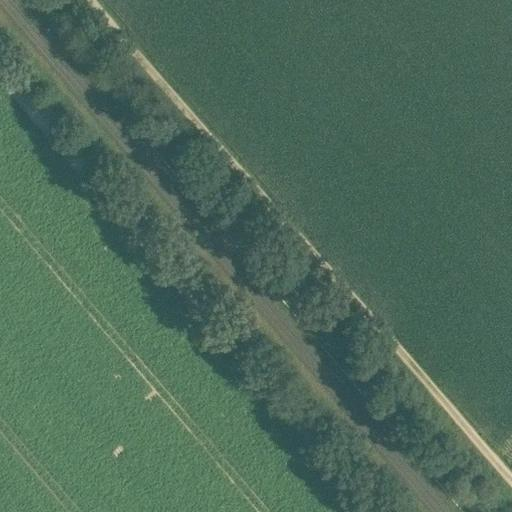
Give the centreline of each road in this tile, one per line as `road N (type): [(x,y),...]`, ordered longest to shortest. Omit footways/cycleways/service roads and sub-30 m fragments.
road 1 (track): [(511,482),(85,0)]
road 2 (unclassified): [(373,511),(0,72)]
